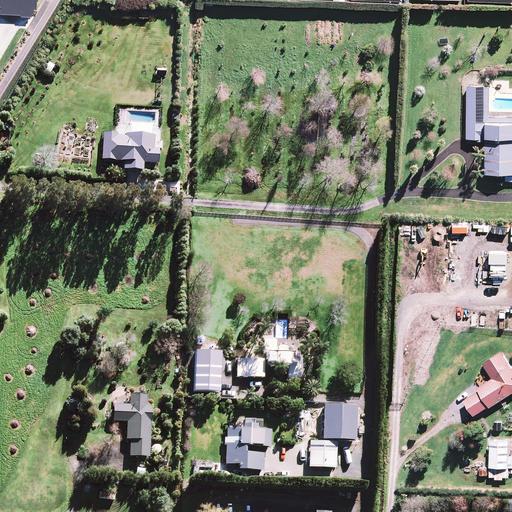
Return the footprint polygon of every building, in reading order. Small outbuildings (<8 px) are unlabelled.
[(50,74),(54,66),(48,63),(44,70),(50,74)] [(485,171),(511,170),(511,115),(489,115),(489,85),(466,85),(466,136),(476,136),(476,138),(483,138),(483,136),(485,136),(485,171)] [(143,163),(157,163),(158,148),(152,148),(153,135),(125,133),(125,136),(116,135),(116,132),(102,132),(101,159),(123,160),(122,169),(142,170),(143,163)] [(286,377),(299,378),(300,358),(296,358),(296,351),(275,351),(275,339),(263,339),(262,352),(264,353),(264,365),(276,366),(276,370),(285,371),(285,366),(287,366),(286,377)] [(490,404),(491,405),(511,391),(511,364),(503,350),(484,361),(494,376),(478,386),(480,389),(465,399),(475,414),(490,404)] [(235,376),(263,377),(263,359),(236,358),(235,376)] [(128,455),(148,456),(150,405),(145,405),(145,394),(128,393),(128,404),(112,403),(111,421),(125,421),(124,439),(129,439),(128,455)] [(503,422),(495,422),(495,430),(503,430),(503,422)] [(241,428),(226,428),(225,463),(236,463),(236,468),(263,469),(263,452),(243,451),(244,445),(270,446),(270,429),(253,428),(254,423),(241,423),(241,428)] [(330,440),(357,441),(358,433),(330,432),(330,440)] [(511,440),(492,439),(491,467),(510,467),(511,440)] [(335,441),(308,440),(307,467),(334,468),(335,441)]
